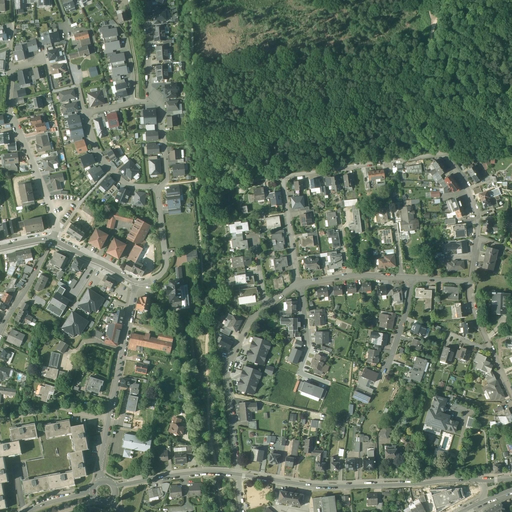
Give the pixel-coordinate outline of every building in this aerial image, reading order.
[(16,0),(17,9),(25,9),(24,4),(24,0),(16,0)] [(61,0),(65,8),(68,7),(68,9),(74,7),(71,0),(61,0)] [(159,11),(153,11),(154,22),(163,21),(167,21),(166,10),(159,11)] [(122,12),(123,14),(117,15),(120,23),(128,21),(127,18),(125,11),(122,12)] [(102,32),(104,38),(116,36),(117,36),(116,29),(108,31),(102,32)] [(88,32),(78,35),(78,33),(76,34),(73,34),(74,36),(75,41),(76,42),(80,40),(89,38),(88,32)] [(51,44),(60,42),(59,41),(59,38),(58,33),(49,35),(51,44)] [(49,44),(51,44),(49,35),(41,36),(41,38),(43,45),(48,44),(49,44)] [(89,38),(80,40),(82,48),(87,47),(91,46),(89,38)] [(87,47),(82,48),(80,40),(76,42),(75,41),(72,41),(74,50),(77,49),(79,53),(73,54),(74,59),(83,56),(83,57),(86,56),(90,55),(87,47)] [(38,51),(35,41),(31,41),(31,42),(27,43),(29,49),(29,52),(38,51)] [(119,42),(118,42),(105,45),(106,51),(112,50),(120,49),(119,42)] [(15,62),(24,60),(23,53),(22,46),(15,48),(16,52),(13,52),(15,62)] [(57,50),(48,52),(49,61),(56,60),(59,59),(59,58),(57,50)] [(116,56),(110,57),(111,63),(124,61),(125,61),(123,54),(116,56)] [(58,65),(51,67),(53,75),(66,72),(64,64),(58,65)] [(96,67),(90,69),(92,76),(98,75),(96,67)] [(125,67),(112,70),(113,76),(119,75),(127,74),(126,67),(125,67)] [(42,68),(34,70),(35,76),(36,80),(44,78),(42,68)] [(27,73),(27,71),(17,74),(20,86),(21,85),(30,83),(29,80),(27,73)] [(176,85),(166,86),(166,90),(165,91),(165,92),(166,92),(166,94),(176,93),(177,93),(177,91),(176,87),(176,85)] [(20,98),(26,97),(25,90),(18,92),(20,98)] [(74,91),(60,94),(61,101),(69,99),(75,98),(74,91)] [(101,92),(88,95),(91,107),(104,104),(103,99),(101,92)] [(41,99),(40,98),(32,100),(32,101),(33,109),(35,110),(42,108),(43,107),(41,99)] [(178,101),(166,102),(167,112),(173,111),(179,111),(178,101)] [(76,104),(63,107),(64,114),(71,112),(78,111),(76,104)] [(155,110),(143,111),(145,125),(146,125),(154,124),(156,124),(155,110)] [(116,113),(107,115),(110,127),(114,126),(114,127),(119,126),(118,124),(116,115),(116,113)] [(38,118),(31,119),(33,126),(36,126),(36,125),(42,124),(40,118),(40,117),(38,118)] [(171,118),(167,118),(168,127),(177,126),(176,117),(171,118)] [(98,119),(94,120),(98,137),(99,136),(100,137),(101,138),(104,137),(105,136),(104,135),(105,135),(102,121),(101,118),(98,119)] [(81,127),(80,120),(78,120),(69,122),(68,122),(69,129),(81,127)] [(45,123),(42,124),(36,125),(36,126),(37,132),(44,131),(46,130),(45,123)] [(83,134),(81,127),(69,129),(71,136),(72,136),(81,134),(83,134)] [(0,145),(7,145),(9,145),(9,140),(9,136),(8,137),(8,134),(0,134),(0,145)] [(82,140),(81,134),(72,136),(74,143),(75,143),(82,140)] [(42,137),(36,139),(38,145),(36,145),(38,153),(50,150),(47,137),(47,136),(42,137)] [(84,143),(76,146),(79,154),(87,151),(84,143)] [(116,149),(112,151),(107,153),(112,161),(116,159),(116,158),(120,156),(116,149)] [(179,151),(170,152),(171,160),(178,160),(179,160),(179,158),(180,158),(180,155),(179,155),(179,151)] [(17,154),(5,155),(6,164),(11,164),(18,163),(17,154)] [(5,155),(2,156),(3,167),(4,167),(11,166),(11,164),(6,164),(5,155)] [(89,157),(82,160),(85,167),(95,163),(92,156),(89,157)] [(51,158),(43,160),(46,171),(49,171),(54,169),(53,169),(53,165),(58,163),(57,157),(51,158)] [(438,160),(431,165),(434,168),(436,170),(442,165),(438,160)] [(488,160),(481,164),(486,171),(492,166),(488,160)] [(134,167),(129,161),(125,165),(120,170),(125,176),(126,174),(134,167)] [(157,161),(150,161),(151,175),(160,174),(159,161),(157,161)] [(180,166),(173,166),(173,169),(172,170),(172,172),(174,173),(174,174),(173,174),(173,177),(178,177),(178,175),(184,175),(183,165),(180,166)] [(420,165),(406,168),(407,173),(418,174),(422,174),(420,165)] [(442,165),(436,170),(437,172),(440,176),(447,171),(442,165)] [(475,165),(467,171),(471,177),(478,172),(475,167),(476,166),(475,165)] [(139,172),(134,167),(126,174),(131,180),(133,178),(138,174),(139,172)] [(97,169),(90,174),(95,182),(103,174),(99,168),(97,169)] [(383,170),(375,172),(376,180),(384,178),(384,176),(385,176),(385,174),(384,174),(383,170)] [(375,172),(367,173),(368,176),(366,177),(367,179),(368,178),(369,182),(371,181),(371,180),(376,180),(375,172)] [(442,178),(437,172),(431,176),(436,182),(438,181),(442,178)] [(478,172),(471,177),(475,183),(483,178),(483,177),(482,178),(478,172)] [(62,174),(49,177),(51,184),(52,184),(54,191),(61,189),(60,182),(64,181),(62,174)] [(492,175),(484,177),(487,184),(494,182),(493,177),(492,175)] [(100,185),(107,191),(113,185),(115,182),(108,176),(100,185)] [(350,176),(344,177),(345,188),(352,187),(351,182),(350,176)] [(450,176),(443,181),(445,183),(447,186),(454,181),(450,176)] [(330,178),(331,186),(332,186),(333,187),(336,187),(336,186),(339,185),(340,185),(340,181),(338,181),(338,177),(330,178)] [(317,180),(309,181),(310,189),(315,189),(320,188),(320,183),(318,184),(317,180)] [(454,181),(447,186),(450,190),(457,185),(454,181)] [(302,182),(294,183),(295,191),(299,191),(303,190),(303,188),(302,182)] [(31,184),(19,186),(22,204),(34,201),(31,184)] [(113,185),(107,191),(112,195),(117,189),(113,185)] [(447,186),(443,188),(444,194),(450,193),(450,192),(451,191),(452,193),(454,191),(455,192),(456,191),(457,192),(460,189),(457,185),(450,190),(447,186)] [(116,199),(121,201),(126,190),(121,188),(119,191),(116,199)] [(262,188),(254,190),(255,199),(264,198),(263,193),(262,193),(262,188)] [(116,199),(119,191),(117,189),(112,195),(111,196),(116,199)] [(171,189),(167,190),(168,197),(179,196),(180,196),(179,189),(171,189)] [(130,192),(126,190),(121,201),(126,203),(129,196),(130,192)] [(488,192),(480,195),(479,196),(480,198),(481,198),(482,202),(490,199),(488,192)] [(145,194),(136,193),(135,197),(134,205),(144,206),(145,194)] [(270,194),(270,195),(270,198),(272,207),(282,206),(280,193),(270,194)] [(496,197),(490,199),(493,206),(494,209),(499,207),(497,201),(500,199),(499,195),(496,197)] [(179,196),(168,197),(167,197),(168,204),(179,203),(180,202),(179,196)] [(294,198),(291,198),(293,209),(300,208),(304,208),(303,197),(300,197),(294,198)] [(459,198),(451,201),(452,204),(455,212),(463,209),(459,198)] [(490,199),(482,202),(483,205),(484,209),(485,208),(485,209),(493,206),(490,199)] [(34,201),(22,204),(24,210),(35,207),(34,201)] [(97,215),(84,206),(82,210),(95,219),(97,215)] [(358,206),(352,206),(354,224),(348,225),(349,230),(354,230),(355,234),(362,233),(358,206)] [(404,207),(401,208),(403,222),(400,222),(401,229),(409,228),(409,229),(410,229),(409,228),(419,227),(418,224),(419,224),(419,222),(418,222),(418,220),(413,221),(413,214),(414,214),(414,211),(412,212),(412,206),(404,207)] [(379,209),(375,209),(377,224),(388,222),(386,208),(382,208),(381,208),(379,208),(379,209)] [(455,212),(456,215),(457,219),(465,216),(466,214),(465,213),(464,212),(463,209),(455,212)] [(134,217),(111,212),(107,228),(113,229),(115,221),(115,220),(116,219),(117,220),(132,224),(134,217)] [(335,212),(326,213),(328,227),(337,226),(335,212)] [(306,215),(300,216),(301,226),(312,225),(311,216),(310,215),(306,215)] [(279,217),(266,219),(267,219),(267,224),(268,229),(280,227),(279,217)] [(41,218),(24,222),(25,227),(26,233),(44,230),(41,218)] [(150,226),(138,219),(127,239),(136,244),(137,243),(144,247),(146,244),(146,242),(143,240),(150,226)] [(17,233),(15,221),(9,222),(9,223),(11,234),(17,233)] [(240,222),(235,223),(235,225),(230,225),(231,233),(236,233),(236,234),(242,233),(242,232),(248,231),(247,223),(241,224),(240,222)] [(9,223),(3,224),(5,236),(12,235),(11,234),(9,223)] [(86,233),(72,224),(66,233),(79,242),(86,233)] [(456,227),(452,227),(453,232),(455,232),(455,238),(465,237),(464,232),(463,226),(456,227)] [(108,236),(98,230),(96,233),(95,232),(90,241),(91,241),(90,244),(100,250),(108,236)] [(391,230),(382,231),(383,240),(385,240),(385,244),(393,243),(391,230)] [(338,232),(334,233),(328,234),(328,239),(333,238),(334,243),(332,243),(333,248),(340,247),(338,232)] [(273,235),(272,235),(272,240),(276,240),(277,245),(273,246),(274,251),(284,250),(283,245),(284,245),(283,238),(282,238),(281,234),(280,234),(273,235)] [(303,238),(300,238),(302,248),(314,246),(312,236),(308,237),(303,238)] [(126,245),(116,240),(114,242),(113,242),(108,250),(110,251),(108,254),(118,259),(126,245)] [(247,241),(239,242),(239,240),(237,240),(231,241),(232,248),(240,247),(241,250),(248,249),(247,241)] [(144,247),(137,243),(136,244),(128,260),(129,261),(129,260),(135,264),(141,253),(144,247)] [(457,244),(446,245),(447,250),(458,249),(459,254),(467,253),(466,248),(466,243),(457,244)] [(144,247),(141,253),(145,255),(150,246),(146,244),(144,247)] [(498,250),(487,247),(485,258),(495,261),(498,250)] [(31,250),(23,252),(25,260),(32,258),(31,250)] [(196,251),(186,252),(187,261),(197,260),(196,251)] [(23,252),(16,253),(17,261),(24,260),(25,260),(23,252)] [(16,253),(8,255),(9,259),(7,259),(8,261),(9,261),(10,264),(14,264),(14,262),(17,261),(16,253)] [(68,259),(56,253),(52,260),(57,262),(55,266),(63,270),(68,259)] [(141,253),(136,262),(144,267),(150,257),(145,255),(141,253)] [(337,255),(328,256),(328,262),(325,262),(325,265),(329,265),(329,269),(335,268),(336,269),(338,269),(338,268),(342,267),(341,262),(342,261),(341,254),(337,255)] [(245,257),(232,259),(233,267),(237,267),(238,270),(244,269),(244,266),(251,265),(250,256),(245,257)] [(280,259),(273,260),(274,267),(275,270),(282,269),(282,268),(288,267),(286,257),(279,258),(280,259)] [(318,259),(311,260),(311,258),(303,260),(305,270),(313,269),(314,271),(319,270),(318,259)] [(393,258),(378,260),(379,265),(380,265),(380,269),(384,268),(384,269),(386,269),(385,268),(396,267),(395,261),(394,261),(393,258)] [(495,261),(485,258),(482,268),(493,271),(495,261)] [(84,263),(76,259),(72,267),(79,272),(84,263)] [(135,264),(129,260),(129,261),(124,270),(130,273),(135,264)] [(451,263),(447,263),(448,270),(452,270),(452,271),(464,270),(463,262),(455,263),(455,261),(451,262),(451,263)] [(26,264),(25,264),(26,266),(24,271),(31,273),(34,267),(34,262),(26,264)] [(144,267),(136,262),(135,264),(130,273),(135,275),(137,276),(138,276),(139,275),(142,277),(147,268),(144,267)] [(177,281),(170,282),(170,285),(165,286),(165,288),(167,288),(168,295),(169,295),(171,306),(176,306),(176,308),(181,307),(179,290),(182,290),(182,287),(183,287),(182,281),(181,281),(180,268),(176,269),(177,281)] [(289,274),(281,275),(279,275),(279,279),(274,280),(275,290),(284,289),(283,283),(290,282),(289,274)] [(41,275),(36,287),(40,289),(41,289),(45,282),(46,282),(48,279),(41,275)] [(236,276),(234,276),(235,285),(236,285),(237,285),(246,284),(246,286),(254,285),(253,277),(246,278),(245,275),(236,276)] [(105,283),(104,285),(106,287),(111,289),(115,280),(108,277),(105,283)] [(18,280),(12,278),(9,284),(15,286),(18,280)] [(73,279),(68,287),(72,289),(77,282),(73,279)] [(370,283),(362,284),(362,286),(363,292),(367,291),(367,290),(371,290),(370,283)] [(355,285),(347,286),(348,293),(352,292),(352,293),(356,293),(356,287),(355,285)] [(341,286),(333,287),(333,290),(334,295),(334,296),(338,295),(338,294),(342,293),(341,286)] [(386,286),(377,287),(378,296),(382,295),(386,294),(386,291),(386,286)] [(46,309),(60,317),(69,301),(62,296),(66,290),(60,287),(46,309)] [(424,289),(415,289),(415,298),(424,299),(424,312),(430,312),(431,293),(435,293),(435,287),(429,287),(429,291),(424,291),(424,289)] [(459,288),(443,287),(442,293),(450,293),(449,300),(458,300),(458,293),(459,293),(459,288)] [(251,292),(242,293),(243,298),(239,298),(240,305),(256,303),(255,296),(258,296),(257,291),(256,288),(251,289),(251,292)] [(327,288),(317,289),(318,298),(324,297),(324,296),(328,295),(328,297),(328,296),(327,291),(327,288)] [(104,299),(89,289),(77,307),(90,316),(93,311),(96,312),(104,299)] [(7,294),(5,293),(1,301),(7,304),(8,305),(12,297),(7,294)] [(510,294),(499,294),(499,293),(493,293),(493,294),(492,314),(507,315),(511,315),(511,303),(510,303),(510,294)] [(150,299),(138,297),(136,309),(143,310),(142,311),(143,312),(143,313),(144,313),(145,314),(146,314),(147,313),(147,312),(148,312),(149,307),(149,306),(150,305),(150,304),(149,303),(150,299)] [(291,302),(287,302),(287,303),(287,311),(287,313),(291,313),(296,313),(296,308),(296,303),(296,302),(291,302)] [(24,304),(20,310),(28,314),(29,312),(27,311),(29,306),(24,304)] [(460,307),(456,307),(456,308),(457,317),(465,317),(464,307),(460,307)] [(28,314),(20,310),(18,315),(25,319),(27,315),(28,314)] [(87,322),(72,313),(61,330),(74,338),(77,333),(80,335),(87,322)] [(323,313),(315,313),(316,314),(316,322),(315,322),(315,326),(324,325),(323,313)] [(388,316),(380,314),(379,319),(382,320),(381,328),(392,330),(393,325),(392,325),(394,317),(388,316)] [(25,319),(18,315),(15,320),(22,324),(24,322),(25,319)] [(114,319),(113,323),(121,324),(123,316),(117,315),(114,315),(114,319)] [(227,328),(232,330),(235,332),(242,321),(233,316),(233,317),(230,321),(227,328)] [(297,319),(288,319),(287,319),(280,319),(280,325),(288,325),(288,331),(297,331),(297,328),(300,328),(300,323),(297,323),(297,319)] [(471,323),(461,324),(462,333),(472,333),(471,323)] [(422,326),(414,324),(411,333),(424,337),(427,328),(422,326)] [(120,330),(108,328),(106,337),(105,344),(117,346),(120,330)] [(25,336),(12,330),(8,340),(16,343),(15,345),(20,347),(25,336)] [(106,337),(94,330),(91,336),(105,344),(106,337)] [(329,332),(316,332),(316,344),(327,344),(327,338),(328,338),(329,332)] [(387,335),(371,332),(370,338),(377,339),(376,345),(382,346),(385,346),(386,341),(387,335)] [(165,341),(131,334),(128,350),(136,351),(136,349),(138,350),(139,346),(163,351),(165,341)] [(222,338),(219,344),(229,349),(232,343),(229,341),(222,338)] [(269,342),(254,338),(252,342),(250,348),(247,358),(248,358),(247,361),(262,365),(263,363),(264,363),(268,349),(269,349),(270,345),(269,344),(269,342)] [(422,342),(413,339),(411,348),(419,350),(422,342)] [(303,342),(297,340),(294,347),(300,350),(303,342)] [(172,343),(165,341),(163,351),(170,352),(172,343)] [(68,346),(63,342),(58,351),(63,354),(68,346)] [(454,351),(444,347),(440,360),(446,362),(445,363),(449,364),(454,351)] [(470,351),(461,348),(461,351),(458,359),(459,359),(459,358),(468,360),(470,351)] [(288,361),(297,365),(301,352),(293,349),(288,361)] [(11,353),(4,350),(2,354),(3,354),(1,359),(0,358),(0,359),(8,362),(11,353)] [(375,351),(370,350),(370,354),(369,354),(367,363),(377,364),(377,359),(378,359),(379,352),(379,351),(375,351)] [(60,355),(52,353),(49,368),(48,368),(47,372),(48,372),(46,377),(56,379),(57,379),(58,372),(58,370),(56,370),(60,355)] [(486,358),(482,356),(482,355),(477,353),(474,362),(477,363),(475,368),(476,369),(477,367),(480,368),(479,370),(485,372),(486,371),(488,371),(487,373),(488,375),(489,376),(493,374),(491,371),(490,371),(492,366),(488,365),(489,363),(488,362),(489,360),(485,358),(486,358)] [(326,358),(316,355),(315,359),(314,359),(314,360),(312,363),(313,363),(312,367),(315,369),(314,371),(315,373),(316,374),(318,373),(319,370),(321,371),(323,365),(326,358)] [(427,361),(414,357),(413,362),(415,363),(413,368),(424,372),(427,361)] [(143,364),(137,363),(135,372),(146,374),(148,366),(143,364)] [(273,368),(267,366),(265,373),(271,375),(273,368)] [(0,367),(0,381),(2,382),(4,375),(9,376),(10,370),(0,367)] [(260,372),(244,367),(243,371),(241,377),(241,378),(238,387),(238,390),(253,395),(254,392),(259,379),(261,374),(259,374),(260,372)] [(424,372),(413,368),(412,374),(409,373),(407,378),(420,382),(424,372)] [(365,369),(362,377),(368,379),(375,382),(378,375),(365,369)] [(65,374),(58,372),(57,379),(56,379),(56,380),(63,382),(65,374)] [(493,374),(489,376),(488,375),(487,376),(488,378),(485,379),(488,384),(496,381),(493,374)] [(359,384),(365,387),(368,379),(362,377),(360,376),(357,383),(359,384)] [(104,382),(91,378),(87,389),(92,391),(98,393),(101,386),(102,386),(104,382)] [(130,380),(122,378),(121,387),(129,389),(130,380)] [(310,395),(314,386),(304,382),(304,383),(301,391),(300,392),(310,395)] [(139,385),(132,383),(132,384),(130,384),(129,389),(131,389),(130,393),(137,395),(138,395),(139,390),(138,390),(139,385)] [(367,404),(373,390),(365,387),(359,384),(353,398),(367,404)] [(46,388),(41,386),(38,396),(40,397),(39,400),(47,402),(48,397),(50,392),(51,392),(52,387),(47,385),(46,388)] [(498,386),(493,388),(492,386),(489,387),(485,389),(486,390),(490,399),(490,400),(494,398),(495,399),(499,398),(500,400),(504,398),(498,385),(498,386)] [(314,386),(310,395),(320,399),(324,390),(324,389),(314,386)] [(16,390),(0,388),(0,402),(1,394),(16,396),(16,390)] [(130,396),(129,396),(128,402),(129,402),(127,411),(135,412),(138,398),(136,397),(130,396)] [(435,396),(430,410),(429,410),(425,424),(441,429),(445,430),(448,420),(449,416),(442,414),(446,400),(435,396)] [(248,403),(240,404),(242,421),(251,420),(250,411),(249,412),(249,410),(256,410),(256,404),(249,404),(248,403)] [(511,407),(503,411),(506,417),(511,414),(511,407)] [(511,414),(506,417),(507,420),(503,422),(504,424),(511,420),(511,414)] [(467,426),(473,428),(476,419),(469,418),(467,426)] [(458,423),(448,420),(445,430),(455,432),(458,423)] [(69,421),(44,426),(47,438),(72,434),(71,427),(69,421)] [(256,422),(248,422),(248,429),(257,431),(256,422)] [(179,426),(173,424),(173,425),(174,425),(172,428),(171,432),(170,432),(174,434),(175,435),(176,435),(178,435),(182,436),(184,429),(185,429),(185,428),(179,426)] [(441,429),(425,424),(423,430),(439,435),(441,429)] [(35,425),(10,429),(12,442),(19,441),(37,437),(35,425)] [(83,425),(71,427),(72,434),(75,452),(82,451),(88,450),(83,425)] [(391,429),(384,427),(380,436),(387,439),(391,429)] [(47,438),(41,440),(44,458),(25,462),(29,480),(48,477),(72,472),(69,453),(75,452),(72,434),(47,438)] [(152,440),(124,434),(122,448),(126,448),(132,449),(150,453),(152,440)] [(313,441),(306,440),(305,448),(304,453),(311,454),(311,448),(312,448),(313,441)] [(12,442),(0,444),(0,457),(3,457),(21,454),(19,441),(12,442)] [(132,449),(126,448),(125,450),(124,450),(123,457),(130,458),(131,451),(132,449)] [(396,449),(385,450),(385,459),(389,458),(389,461),(393,461),(393,458),(397,458),(396,449)] [(256,451),(253,450),(251,458),(250,459),(250,460),(251,461),(252,461),(253,461),(253,462),(254,462),(255,462),(256,462),(257,462),(257,461),(261,462),(263,452),(260,451),(257,450),(256,450),(256,451)] [(75,452),(69,453),(72,472),(74,478),(86,476),(82,451),(75,452)] [(280,455),(273,454),(273,452),(271,451),(270,461),(269,461),(268,462),(268,463),(269,463),(269,464),(274,465),(274,464),(278,464),(280,455)] [(323,451),(315,451),(314,456),(317,456),(317,463),(322,464),(323,458),(323,451)] [(186,452),(174,453),(175,464),(187,463),(186,456),(186,452)] [(167,453),(158,453),(159,461),(168,461),(168,455),(167,453)] [(290,458),(286,457),(284,465),(292,467),(293,464),(294,464),(295,459),(290,458)] [(368,459),(363,460),(364,469),(374,469),(374,459),(368,459)] [(349,461),(347,462),(345,462),(346,470),(355,470),(354,462),(349,462),(349,461)] [(317,463),(316,463),(315,471),(324,472),(325,464),(322,464),(317,463)] [(335,463),(330,463),(331,471),(338,471),(338,467),(339,467),(339,463),(335,463)] [(72,472),(48,477),(50,489),(75,485),(74,478),(72,472)] [(29,480),(23,481),(25,494),(50,489),(48,477),(29,480)] [(199,487),(194,488),(194,487),(193,487),(189,487),(190,496),(200,495),(200,490),(199,490),(199,488),(199,487)] [(176,489),(171,490),(171,493),(171,497),(181,496),(181,488),(177,488),(176,488),(176,489)] [(151,490),(148,491),(150,499),(158,497),(156,489),(154,489),(151,490)] [(382,492),(382,498),(385,498),(385,496),(391,496),(390,490),(386,490),(386,492),(382,492)] [(428,493),(433,510),(449,506),(448,505),(463,500),(460,491),(429,492),(428,493)] [(302,495),(280,492),(278,502),(301,506),(302,495)] [(376,495),(367,495),(367,498),(366,498),(366,500),(367,500),(367,506),(376,505),(376,504),(377,504),(377,503),(376,495)] [(334,496),(321,498),(322,498),(323,511),(335,511),(334,496)] [(320,498),(312,499),(313,511),(323,511),(322,498),(321,498),(320,498)] [(493,506),(491,507),(491,508),(487,510),(488,511),(505,511),(500,503),(494,507),(493,506)]
